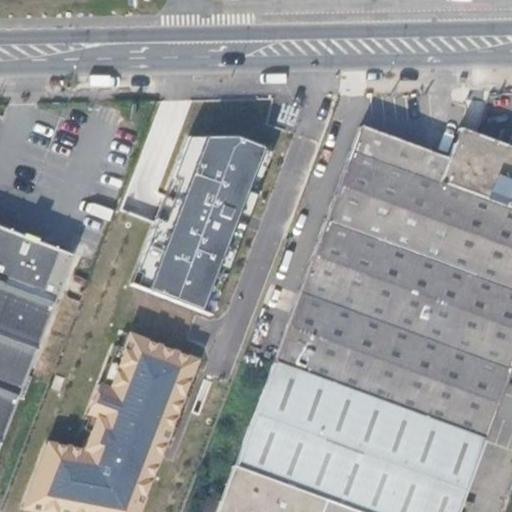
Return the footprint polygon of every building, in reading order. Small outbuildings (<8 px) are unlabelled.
[(326,128),(334,108),(327,106),(319,126),(326,128)] [(359,123),(269,361),(477,439),(511,346),(511,146),(457,126),(445,155),(359,123)] [(137,272),(132,285),(148,292),(196,310),(201,297),(211,301),(251,195),(241,191),(258,147),(229,136),(206,138),(187,139),(183,151),(177,148),(167,177),(174,180),(159,220),(152,217),(132,270),(137,272)] [(181,139),(177,148),(183,151),(187,139),(181,139)] [(174,180),(167,177),(152,217),(159,220),(174,180)] [(0,445),(71,252),(0,225),(0,445)] [(258,312),(273,255),(245,248),(230,305),(258,312)] [(127,284),(132,285),(137,272),(132,270),(130,270),(125,283),(127,284)] [(211,301),(201,297),(196,310),(206,314),(211,301)] [(139,511),(195,360),(132,336),(127,335),(122,349),(107,388),(99,385),(98,385),(87,415),(95,418),(88,439),(83,451),(48,442),(24,507),(47,511),(139,511)] [(449,511),(477,439),(269,361),(212,511),(449,511)]
